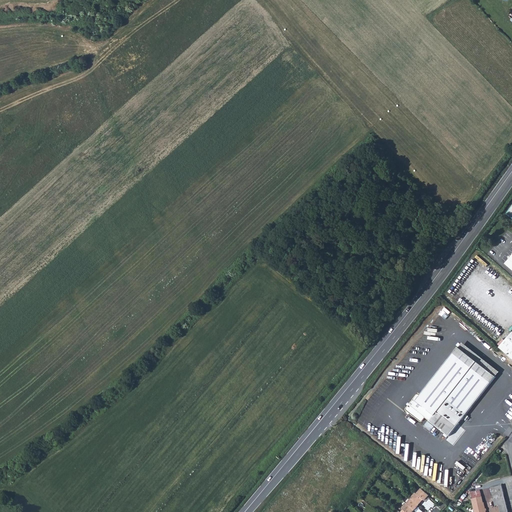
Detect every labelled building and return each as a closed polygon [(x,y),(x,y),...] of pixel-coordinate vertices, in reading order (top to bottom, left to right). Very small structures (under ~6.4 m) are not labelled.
[(511,333),(500,348),(511,358),(511,333)] [(462,343),(458,348),(496,377),(500,372),(462,343)] [(449,437),(496,377),(458,348),(420,396),(419,395),(417,395),(410,403),(412,405),(410,407),(408,406),(406,409),(406,411),(420,422),(422,422),(425,418),(449,437)] [(244,481),(249,487),(257,478),(251,473),(244,481)] [(493,495),(503,492),(502,485),(491,488),(493,495)] [(403,510),(400,511),(411,511),(414,510),(419,505),(418,505),(423,499),(424,500),(428,495),(421,488),(416,494),(415,493),(411,498),(407,504),(406,503),(402,509),(403,510)] [(508,511),(503,492),(493,495),(495,506),(499,505),(500,511),(508,511)] [(474,511),(486,511),(484,503),(483,503),(482,498),(482,497),(472,499),(472,500),(474,511)] [(425,501),(422,505),(429,510),(431,507),(433,508),(435,504),(429,499),(426,502),(425,501)]
